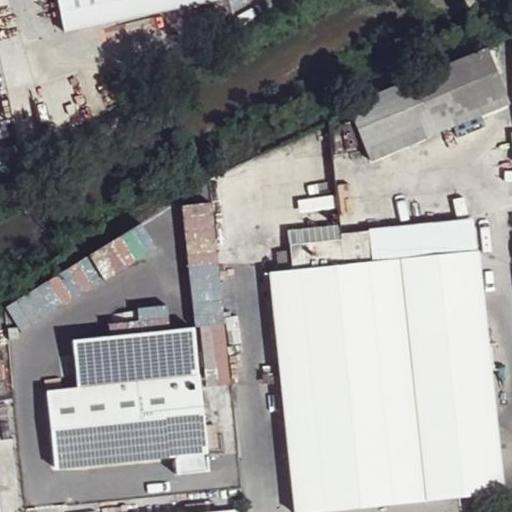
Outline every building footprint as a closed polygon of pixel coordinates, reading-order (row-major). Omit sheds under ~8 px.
[(218,0),(56,0),(64,33),(218,0)] [(493,69),(445,129),(508,103),(493,69)] [(323,187),(316,137),(290,141),(292,150),(224,160),(234,228),(332,214),(328,186),(323,187)] [(472,220),(368,231),(371,262),(476,251),(472,220)] [(270,272),(295,511),(301,510),(300,511),(476,511),(475,494),(501,491),(476,251),(371,262),(368,231),(340,234),(340,239),(289,244),(290,250),(276,252),(279,271),(270,272)] [(177,474),(209,471),(193,328),(71,340),(76,389),(46,392),(53,467),(175,454),(177,474)]
